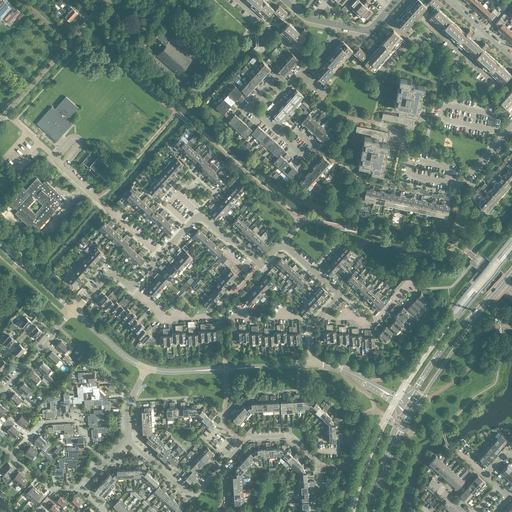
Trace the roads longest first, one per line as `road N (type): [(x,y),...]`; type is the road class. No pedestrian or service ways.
road 1 (residential): [(239,446),(192,498),(127,438)]
road 2 (tertiary): [(7,113),(111,0)]
road 3 (secondary): [(413,411),(488,297)]
road 4 (residential): [(321,316),(336,293),(283,245),(264,260),(252,255)]
road 5 (residential): [(160,254),(62,164)]
road 6 (secondary): [(488,297),(409,402)]
road 7 (residential): [(106,460),(78,421),(40,421),(10,453)]
